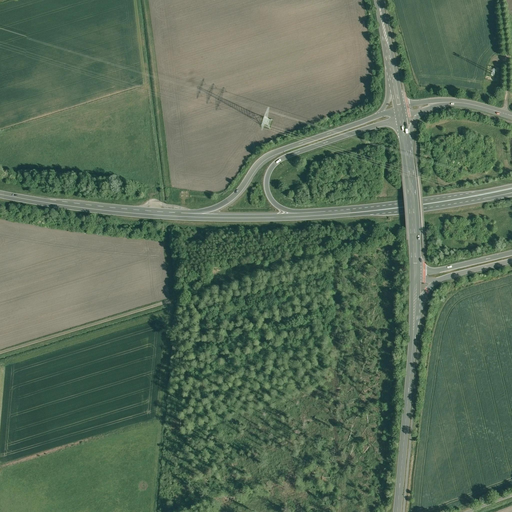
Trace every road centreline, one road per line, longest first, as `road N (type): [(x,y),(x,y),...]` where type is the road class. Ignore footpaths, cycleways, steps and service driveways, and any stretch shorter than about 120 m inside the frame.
road 1 (trunk): [(376,117),(271,154),(228,200),(180,216)]
road 2 (trunk): [(313,215),(275,205),(266,187),(272,166),(402,117)]
road 3 (primary): [(397,511),(414,315)]
road 4 (trunk): [(0,194),(180,216)]
road 5 (track): [(173,301),(0,354)]
road 6 (trunk): [(313,215),(481,194)]
road 7 (trunk): [(180,216),(313,215)]
road 8 (primary): [(415,275),(405,144)]
